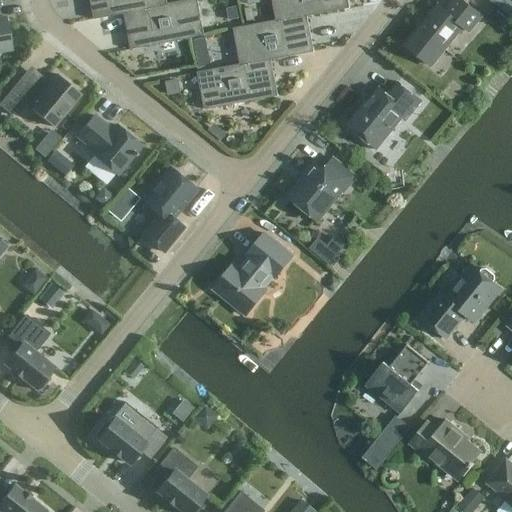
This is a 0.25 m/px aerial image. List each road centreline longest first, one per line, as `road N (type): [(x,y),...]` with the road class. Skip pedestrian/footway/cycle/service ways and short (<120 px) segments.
road 1 (residential): [(37,434),(241,184)]
road 2 (residential): [(241,184),(45,13),(40,0)]
road 3 (residential): [(391,0),(241,184)]
road 4 (residential): [(129,511),(37,434)]
